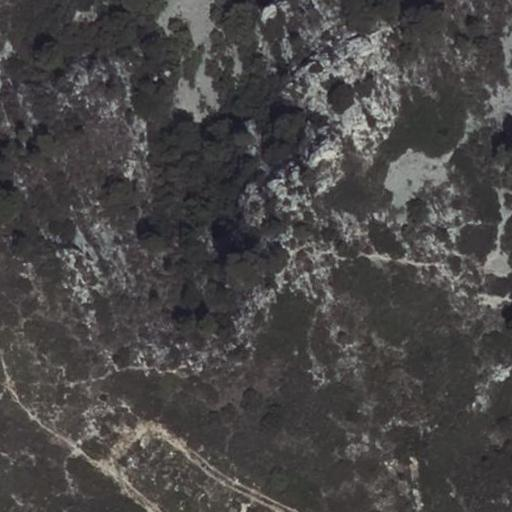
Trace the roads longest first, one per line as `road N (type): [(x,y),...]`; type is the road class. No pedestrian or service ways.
road 1 (track): [(282,511),(159,429),(101,471)]
road 2 (track): [(136,511),(41,402)]
